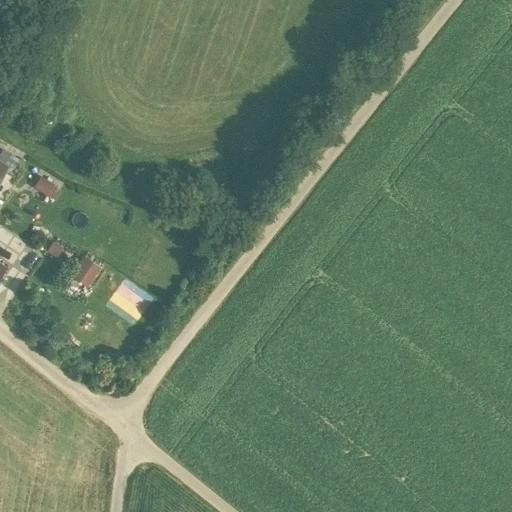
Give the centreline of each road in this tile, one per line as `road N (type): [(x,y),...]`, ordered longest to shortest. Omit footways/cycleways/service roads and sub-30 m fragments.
road 1 (track): [(118,424),(459,0)]
road 2 (track): [(57,376),(226,511)]
